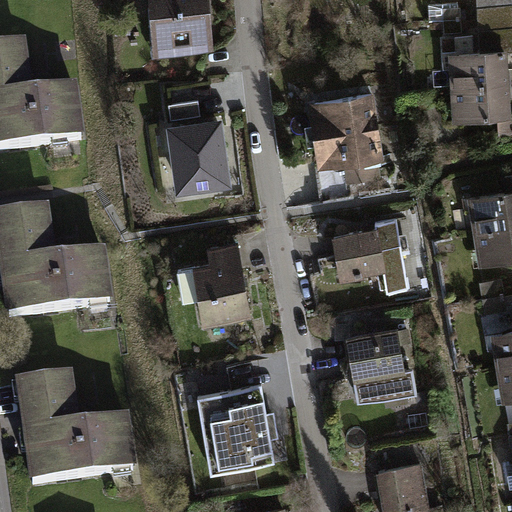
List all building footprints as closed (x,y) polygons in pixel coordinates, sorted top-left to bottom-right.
[(215,50),(211,0),(156,0),(160,54),(215,50)] [(511,0),(482,0),(484,40),(453,41),(456,114),(511,111),(511,96),(509,37),(511,36),(511,0)] [(38,43),(0,46),(0,147),(101,137),(94,73),(42,79),(38,43)] [(384,92),(315,96),(319,164),(345,163),(347,185),(389,182),(384,92)] [(203,107),(166,109),(168,134),(180,134),(183,193),(227,190),(223,121),(204,122),(203,107)] [(511,182),(476,188),(486,258),(511,254),(511,323),(499,325),(509,393),(511,393),(511,182)] [(63,210),(2,217),(13,316),(127,304),(120,241),(67,246),(63,210)] [(401,219),(337,229),(341,273),(384,267),(389,287),(408,285),(406,255),(401,219)] [(251,245),(206,251),(207,264),(178,266),(183,300),(204,297),(208,318),(260,312),(251,245)] [(511,308),(511,270),(503,271),(508,309),(511,308)] [(502,279),(482,282),(486,316),(507,313),(502,279)] [(401,322),(352,327),(360,399),(422,392),(419,360),(405,362),(401,322)] [(85,372),(24,378),(35,487),(149,475),(143,411),(89,416),(85,372)] [(263,388),(200,398),(212,473),(275,463),(263,388)] [(428,459),(382,465),(387,511),(449,511),(447,497),(433,499),(428,459)]
